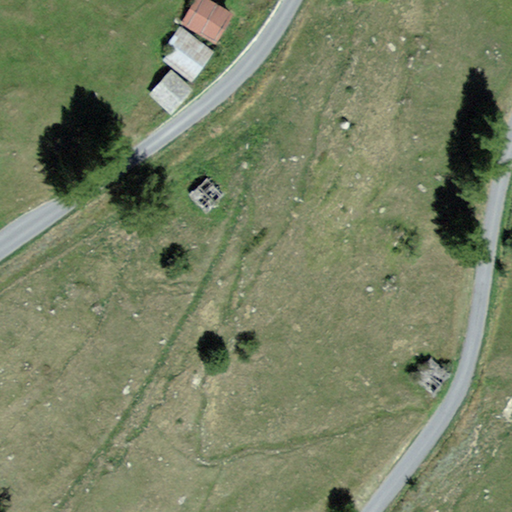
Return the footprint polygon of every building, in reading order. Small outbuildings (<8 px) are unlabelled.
[(227,14),(201,0),(199,0),(186,24),(214,39),(227,14)] [(181,32),(163,56),(191,78),(210,53),(181,32)] [(172,75),(154,95),(171,111),(190,90),(172,75)] [(207,180),(190,194),(204,211),(221,197),(207,180)] [(431,360),(416,380),(433,393),(448,374),(431,360)]
